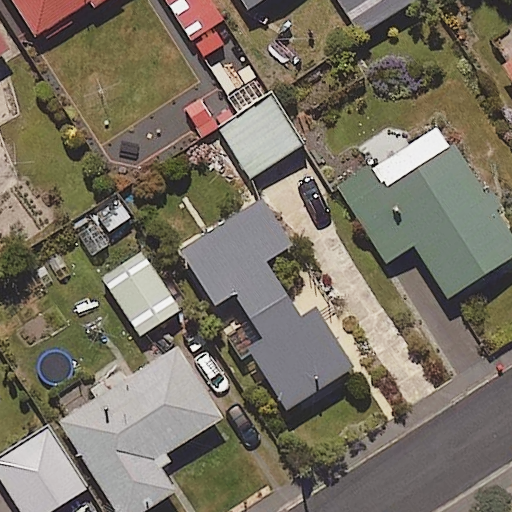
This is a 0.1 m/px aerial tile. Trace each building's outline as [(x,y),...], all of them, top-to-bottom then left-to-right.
[(101,0),(8,0),(35,42),(101,0)] [(231,40),(206,0),(164,0),(199,59),(231,40)] [(273,0),(238,0),(248,16),(273,0)] [(422,0),(344,0),(367,35),(422,0)] [(0,62),(10,56),(0,41),(0,62)] [(511,61),(500,69),(511,88),(511,61)] [(302,151),(273,101),(220,133),(249,182),(302,151)] [(511,265),(511,242),(441,132),(342,194),(388,266),(414,249),(449,305),(511,265)] [(292,254),(262,207),(179,260),(214,314),(236,299),(249,319),(233,330),(288,416),(354,374),(317,315),(300,325),(266,271),(292,254)] [(180,317),(141,257),(103,282),(141,342),(180,317)] [(222,426),(176,351),(59,423),(113,511),(153,511),(175,499),(156,467),(222,426)] [(60,511),(87,495),(47,432),(0,462),(0,482),(19,511),(60,511)]
